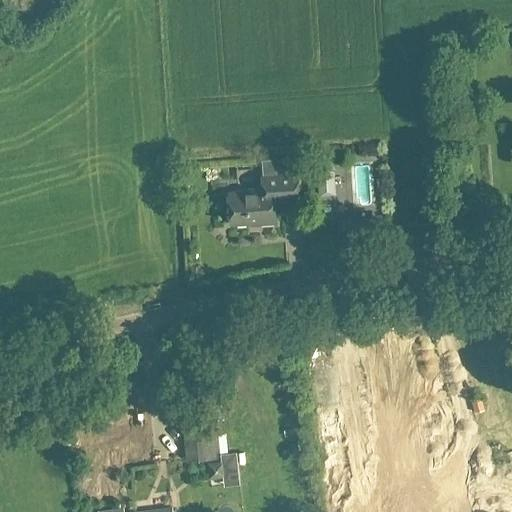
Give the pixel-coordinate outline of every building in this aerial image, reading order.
[(299,199),(297,171),(296,158),(261,161),(262,190),(229,192),(231,224),(258,222),(258,224),(276,223),(274,201),(299,199)] [(336,194),(334,167),(317,168),(319,195),(336,194)] [(340,242),(384,238),(382,220),(338,223),(340,242)] [(453,511),(424,342),(320,360),(346,511),(453,511)] [(214,403),(181,406),(186,463),(219,461),(214,403)] [(127,424),(81,429),(83,448),(129,444),(127,424)]
